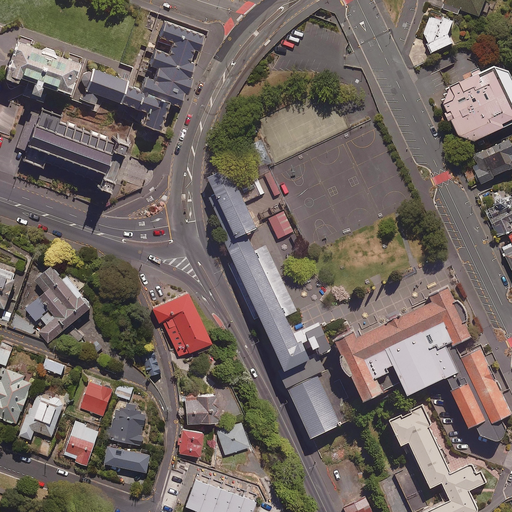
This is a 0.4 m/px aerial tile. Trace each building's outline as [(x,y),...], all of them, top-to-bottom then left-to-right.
[(435,0),(420,35),(430,53),(456,42),(467,12),(477,16),(482,0),(435,0)] [(145,125),(164,130),(172,105),(180,108),(182,109),(187,94),(190,95),(195,80),(191,78),(196,64),(192,62),(197,50),(201,51),(207,33),(167,20),(160,39),(173,44),(170,52),(158,48),(152,66),(160,69),(156,80),(149,77),(144,91),(130,87),(124,104),(150,113),(145,125)] [(24,43),(20,42),(6,79),(19,84),(21,79),(28,81),(26,90),(24,95),(43,102),(47,90),(48,89),(48,87),(71,95),(82,64),(80,63),(82,57),(70,53),(68,58),(68,59),(56,55),(54,50),(47,47),(43,50),(24,43)] [(446,85),(440,104),(454,134),(470,140),(511,120),(511,73),(510,69),(493,66),(446,85)] [(122,78),(94,69),(93,72),(90,71),(84,74),(82,80),(85,85),(89,87),(86,93),(85,95),(83,95),(82,99),(96,105),(100,96),(124,104),(127,94),(130,87),(131,81),(126,79),(122,78)] [(64,116),(44,109),(41,117),(30,113),(18,143),(16,148),(27,152),(24,161),(44,168),(47,162),(106,184),(103,191),(114,195),(118,184),(116,183),(121,168),(126,155),(128,155),(131,145),(118,140),(117,143),(61,122),(64,116)] [(263,139),(254,143),(264,165),(273,161),(263,139)] [(511,148),(508,139),(467,158),(478,182),(511,166),(511,158),(510,153),(511,152),(511,148)] [(208,196),(228,237),(223,239),(284,369),(309,357),(300,339),(297,340),(286,315),(297,310),(266,243),(255,248),(246,230),(256,225),(228,164),(207,174),(215,192),(208,196)] [(271,169),(264,172),(276,195),(282,192),(271,169)] [(511,191),(486,204),(501,236),(511,230),(511,191)] [(263,219),(285,210),(282,203),(260,212),(263,219)] [(283,211),(268,218),(278,238),(293,231),(283,211)] [(0,305),(2,306),(6,294),(12,276),(11,275),(12,270),(0,265),(0,305)] [(75,297),(47,265),(32,278),(42,291),(24,307),(35,320),(43,314),(42,313),(47,308),(54,316),(37,330),(47,341),(88,306),(78,295),(75,297)] [(351,372),(363,397),(401,379),(407,392),(446,374),(453,387),(451,388),(469,426),(475,423),(480,433),(496,438),(503,435),(506,426),(502,417),(511,412),(480,345),(462,354),(456,342),(474,333),(469,321),(470,318),(469,308),(466,300),(459,295),(456,294),(450,283),(428,293),(431,298),(403,311),(401,307),(382,315),(384,320),(357,333),(354,328),(334,337),(341,351),(340,352),(340,358),(341,364),(344,368),(349,373),(351,372)] [(210,339),(187,289),(152,306),(159,321),(162,319),(178,354),(210,339)] [(13,345),(3,342),(0,349),(0,362),(6,365),(13,345)] [(140,352),(148,376),(161,372),(152,348),(140,352)] [(64,365),(47,358),(44,368),(61,374),(64,365)] [(24,374),(1,366),(0,369),(0,417),(16,423),(30,381),(22,378),(24,374)] [(329,368),(288,387),(310,436),(351,418),(342,399),(348,397),(340,378),(334,381),(329,368)] [(133,387),(118,383),(115,395),(130,399),(133,387)] [(87,384),(80,408),(102,415),(112,387),(101,384),(100,388),(87,384)] [(28,405),(18,435),(31,439),(34,430),(50,436),(62,403),(58,397),(36,389),(30,406),(28,405)] [(215,418),(211,391),(195,393),(195,396),(183,398),(186,421),(215,418)] [(107,426),(105,439),(141,444),(142,436),(140,435),(142,424),(143,425),(146,411),(136,409),(136,404),(126,402),(125,407),(120,406),(119,409),(115,408),(114,418),(112,418),(111,427),(107,426)] [(449,498),(418,511),(473,511),(476,511),(478,508),(478,506),(470,489),(486,481),(481,470),(477,471),(473,464),(472,463),(469,462),(450,471),(429,426),(431,424),(431,421),(422,403),(389,418),(401,444),(408,440),(430,487),(442,482),(449,498)] [(87,423),(75,420),(64,454),(75,458),(74,461),(86,465),(98,430),(86,426),(87,423)] [(250,445),(241,421),(216,430),(225,454),(250,445)] [(315,441),(323,457),(345,446),(349,453),(359,449),(364,459),(368,457),(352,424),(315,441)] [(198,454),(201,430),(181,428),(178,452),(198,454)] [(149,453),(107,445),(103,463),(145,471),(149,453)] [(194,477),(173,471),(165,497),(186,503),(194,477)] [(198,510),(208,483),(195,478),(185,505),(198,510)] [(208,483),(198,510),(204,511),(212,511),(221,487),(208,483)] [(221,487),(212,511),(225,511),(233,492),(221,487)] [(233,492),(225,511),(238,511),(244,496),(233,492)] [(244,496),(238,511),(250,511),(255,500),(244,496)] [(373,511),(366,496),(343,507),(345,511),(373,511)]
